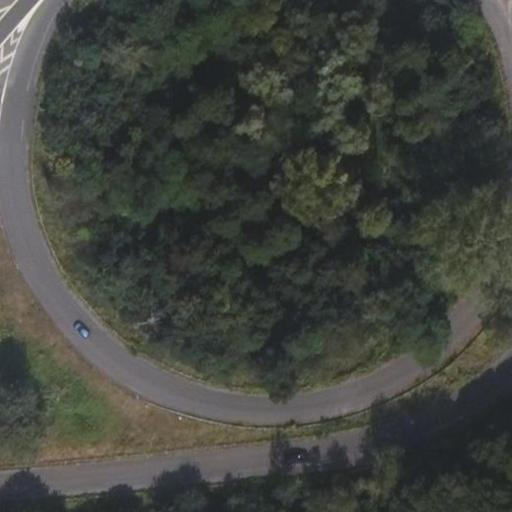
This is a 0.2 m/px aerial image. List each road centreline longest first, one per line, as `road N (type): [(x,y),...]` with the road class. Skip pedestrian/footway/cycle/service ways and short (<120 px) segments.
road 1 (trunk): [(511,255),(474,326),(415,376),(355,405),(265,418),(190,403),(119,358),(63,295),(32,229),(27,161),(37,79),(66,0)]
road 2 (trunk): [(0,489),(375,449),(446,424),(511,382)]
